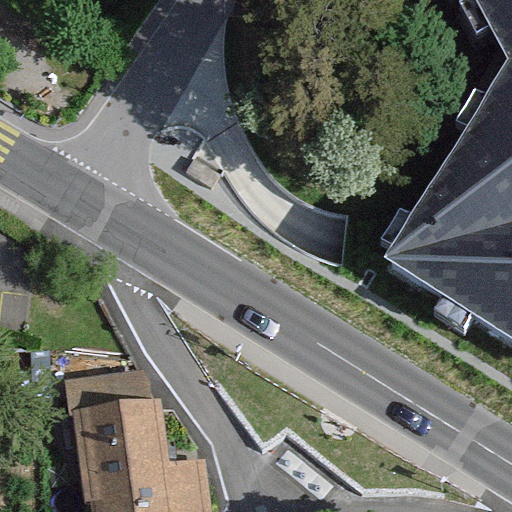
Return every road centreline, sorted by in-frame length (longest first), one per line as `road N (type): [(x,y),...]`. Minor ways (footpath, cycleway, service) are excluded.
road 1 (secondary): [(98,213),(511,464)]
road 2 (residential): [(98,213),(150,331),(227,435),(253,511)]
road 3 (residential): [(200,0),(82,203)]
